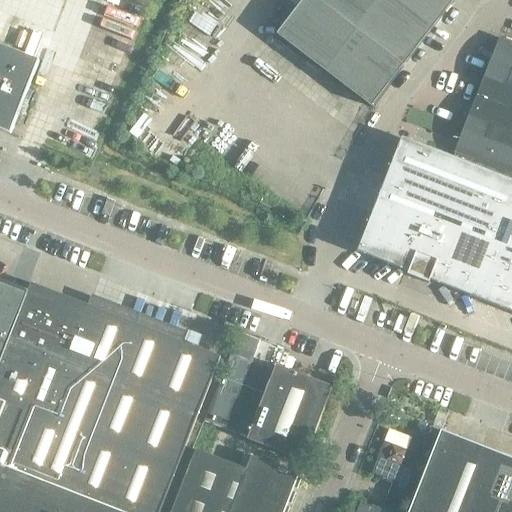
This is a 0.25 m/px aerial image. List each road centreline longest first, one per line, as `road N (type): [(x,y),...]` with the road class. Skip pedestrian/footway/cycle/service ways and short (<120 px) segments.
road 1 (unclassified): [(385,348),(0,198)]
road 2 (unclassified): [(321,511),(385,348)]
road 3 (unclassified): [(511,398),(385,348)]
